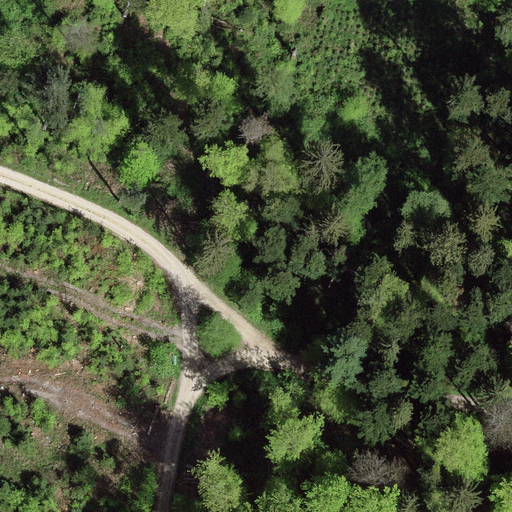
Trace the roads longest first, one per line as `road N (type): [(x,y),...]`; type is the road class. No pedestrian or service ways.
road 1 (track): [(511,429),(335,380),(264,350),(193,293),(139,234),(0,179)]
road 2 (track): [(193,293),(199,376),(264,350)]
road 3 (track): [(161,511),(179,420),(199,376)]
